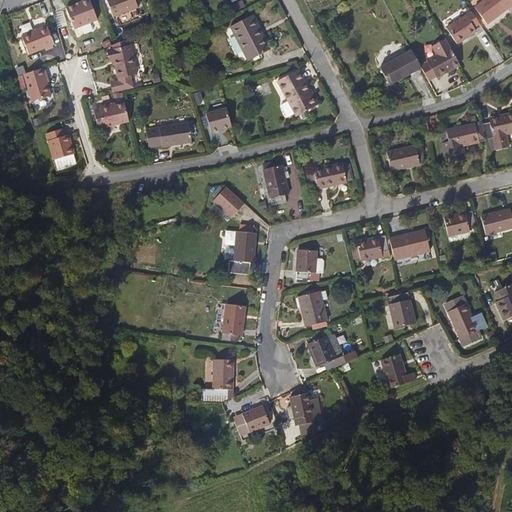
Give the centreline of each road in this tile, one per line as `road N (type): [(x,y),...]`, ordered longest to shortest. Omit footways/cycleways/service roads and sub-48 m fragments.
road 1 (residential): [(66,73),(97,179),(355,128)]
road 2 (residential): [(275,378),(261,340),(274,240),(374,215)]
road 3 (residential): [(355,128),(461,98),(511,64)]
road 4 (residential): [(355,128),(288,0)]
road 5 (residential): [(374,215),(511,180)]
